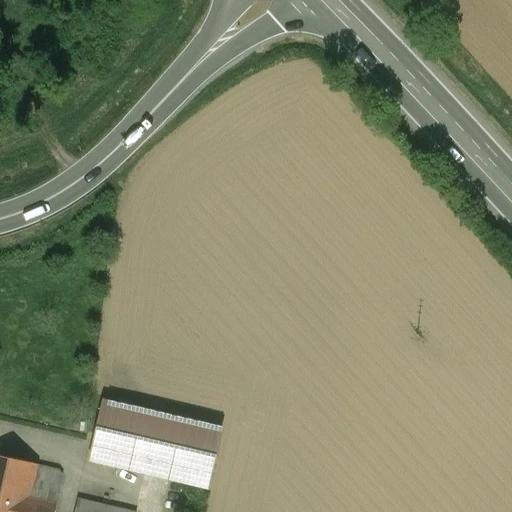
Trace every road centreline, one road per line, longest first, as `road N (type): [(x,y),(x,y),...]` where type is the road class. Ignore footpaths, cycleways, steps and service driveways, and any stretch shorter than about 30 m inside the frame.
road 1 (secondary): [(329,0),(511,195)]
road 2 (trunk): [(174,88),(89,173),(0,221)]
road 3 (trunk): [(174,88),(249,44),(295,0)]
